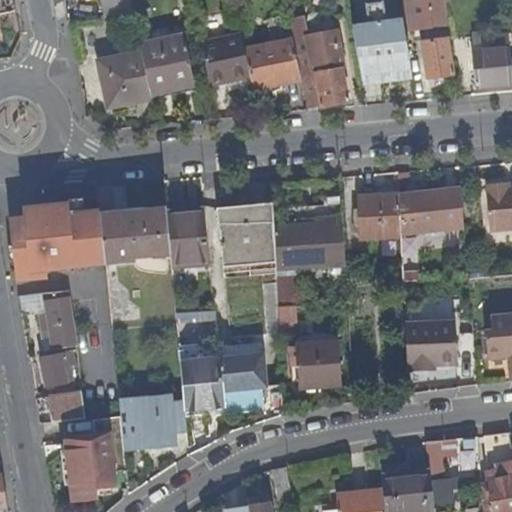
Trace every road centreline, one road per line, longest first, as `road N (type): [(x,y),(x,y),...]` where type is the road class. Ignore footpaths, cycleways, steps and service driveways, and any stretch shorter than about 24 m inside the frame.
road 1 (unclassified): [(111,161),(511,125)]
road 2 (residential): [(163,511),(262,451),(372,427),(511,411)]
road 3 (unclassified): [(35,511),(0,321)]
